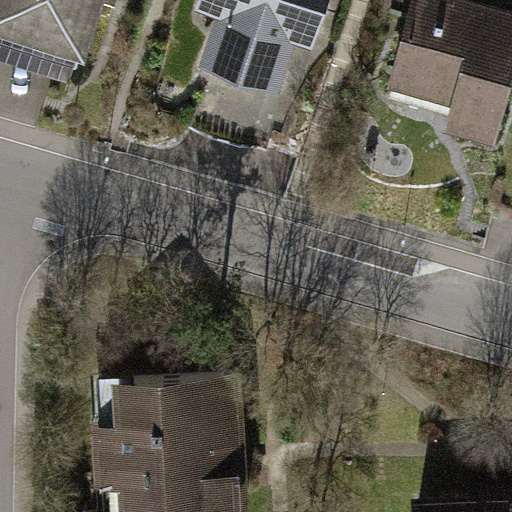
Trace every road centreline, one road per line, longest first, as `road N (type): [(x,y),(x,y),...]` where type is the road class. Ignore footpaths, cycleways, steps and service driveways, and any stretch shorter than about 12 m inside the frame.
road 1 (residential): [(511,307),(26,164)]
road 2 (residential): [(26,164),(6,230),(0,382)]
